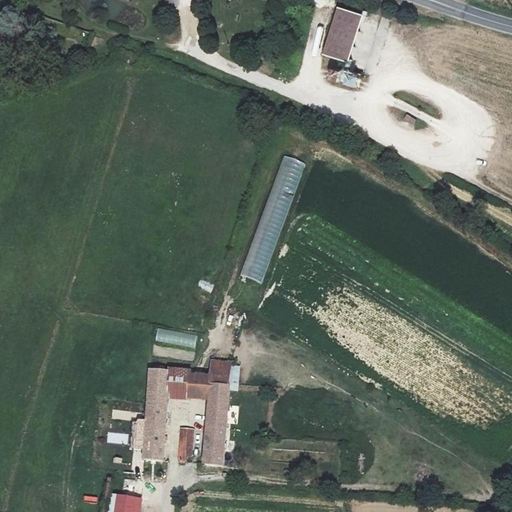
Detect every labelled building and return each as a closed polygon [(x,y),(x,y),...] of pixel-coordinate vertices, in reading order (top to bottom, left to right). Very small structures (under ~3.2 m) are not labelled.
[(365,16),(340,8),(325,57),(350,64),(365,16)] [(279,155),(242,278),(265,284),(302,162),(279,155)] [(175,287),(185,293),(192,280),(183,274),(175,287)] [(211,377),(194,376),(192,401),(209,403),(205,466),(223,468),(231,365),(212,363),(211,377)] [(171,374),(151,372),(144,461),(163,462),(169,400),(171,374)] [(194,376),(171,374),(169,400),(192,401),(194,376)] [(188,462),(190,437),(181,437),(180,461),(188,462)] [(135,511),(137,496),(117,494),(115,511),(135,511)]
